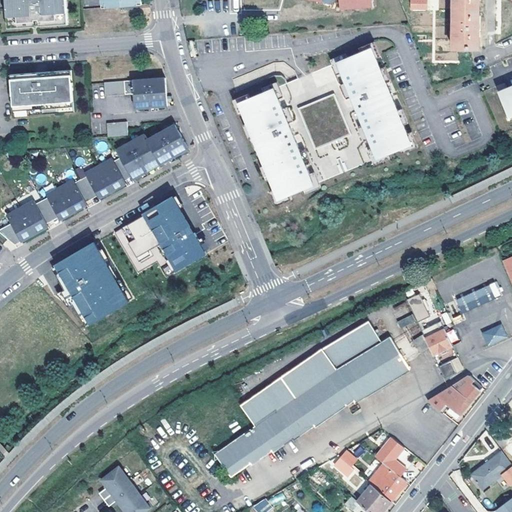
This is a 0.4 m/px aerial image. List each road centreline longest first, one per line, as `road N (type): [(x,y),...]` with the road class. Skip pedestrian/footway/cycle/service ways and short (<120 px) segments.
road 1 (secondary): [(4,511),(116,407),(281,321)]
road 2 (secondary): [(272,302),(108,392),(50,437),(0,491)]
road 3 (secondary): [(511,188),(272,302)]
road 4 (secondary): [(281,321),(511,212)]
road 5 (residential): [(214,163),(97,220),(0,285)]
road 6 (unclassified): [(0,52),(168,39)]
road 7 (tertiary): [(214,163),(272,302)]
road 8 (tertiary): [(168,39),(214,163)]
road 9 (residential): [(511,376),(434,475)]
